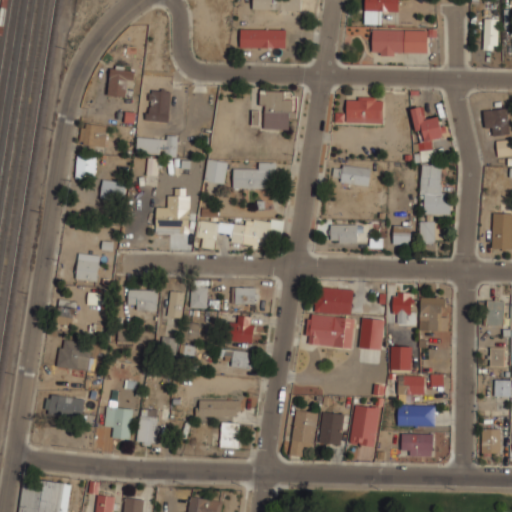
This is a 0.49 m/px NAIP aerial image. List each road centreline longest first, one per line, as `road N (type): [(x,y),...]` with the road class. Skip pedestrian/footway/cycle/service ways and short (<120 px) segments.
road 1 (residential): [(332,0),(258,511)]
road 2 (residential): [(13,455),(121,467),(511,477)]
road 3 (tertiary): [(141,0),(97,40),(71,93),(13,455)]
road 4 (residential): [(452,0),(465,270),(461,476)]
road 5 (residential): [(174,0),(183,54),(208,72),(511,81)]
road 6 (residential): [(161,265),(511,271)]
